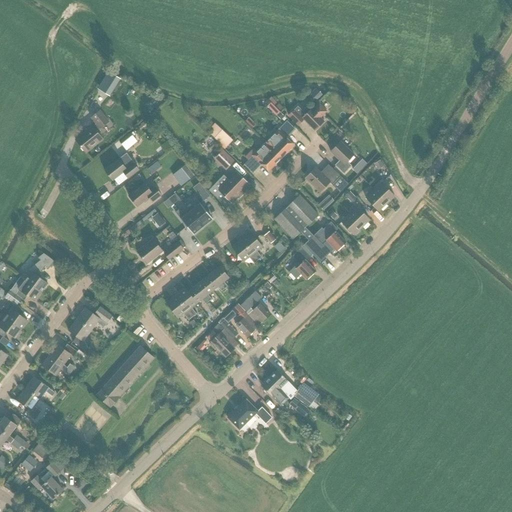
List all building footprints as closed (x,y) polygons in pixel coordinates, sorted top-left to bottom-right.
[(112,74),(101,91),(109,96),(120,79),(112,74)] [(322,95),(315,88),(311,93),(312,93),(317,99),(318,99),(322,95)] [(276,116),(280,112),(270,102),(267,106),(276,116)] [(326,111),(318,104),(312,110),(311,109),(302,118),(294,110),(288,116),(298,126),(304,120),(314,131),(324,122),(320,118),(326,111)] [(100,129),(108,122),(115,116),(106,105),(91,118),(96,124),(92,127),(92,126),(75,140),(85,153),(102,139),(96,131),(100,128),(100,129)] [(270,148),(281,158),(294,145),(286,138),(295,129),(287,121),(279,129),(278,128),(264,142),(270,148)] [(224,149),(233,140),(214,123),(209,128),(212,131),(209,134),(221,145),(220,145),(224,149)] [(132,136),(121,145),(126,151),(137,143),(132,136)] [(268,171),(281,158),(270,148),(264,142),(256,151),(253,148),(244,156),(248,160),(244,165),(252,173),(261,164),(268,171)] [(344,174),(351,166),(347,162),(353,155),(340,142),(330,152),(339,161),(335,165),(344,174)] [(225,170),(234,161),(222,150),(214,158),(225,170)] [(128,178),(139,170),(126,153),(104,170),(112,181),(123,172),(128,178)] [(380,160),(374,164),(377,170),(384,166),(380,160)] [(185,182),(194,175),(185,164),(176,171),(185,182)] [(152,165),(147,169),(151,174),(156,170),(152,165)] [(348,184),(328,165),(320,173),(315,168),(305,178),(320,192),(329,183),(332,185),(338,178),(340,179),(338,182),(344,188),(348,184)] [(230,201),(247,184),(236,173),(220,190),(214,185),(209,190),(221,202),(226,197),(230,201)] [(360,179),(356,187),(363,190),(367,182),(360,179)] [(150,191),(144,183),(128,196),(137,207),(148,198),(152,203),(161,195),(155,187),(150,191)] [(374,190),(386,204),(394,196),(382,183),(374,190)] [(203,201),(210,196),(205,190),(198,195),(203,201)] [(378,212),(386,204),(374,190),(365,198),(378,212)] [(179,199),(175,193),(174,194),(168,198),(173,204),(179,199)] [(357,200),(350,193),(346,197),(352,204),(357,200)] [(308,241),(303,245),(320,262),(334,249),(336,252),(346,243),(335,232),(337,229),(330,222),(323,230),(321,228),(313,236),(304,228),(318,215),(299,195),(274,219),(292,239),(299,232),(308,241)] [(190,211),(203,227),(212,219),(212,220),(213,219),(200,203),(194,197),(190,200),(196,207),(190,211)] [(334,201),(330,198),(320,207),(324,211),(334,201)] [(349,214),(362,227),(370,220),(357,206),(349,214)] [(194,234),(203,227),(190,211),(185,216),(179,209),(175,212),(180,219),(193,235),(194,234)] [(151,216),(158,224),(163,219),(157,211),(151,216)] [(337,217),(332,212),(329,215),(334,220),(337,217)] [(354,235),(362,227),(349,214),(341,222),(354,235)] [(241,240),(257,260),(261,257),(257,251),(262,246),(251,232),(241,240)] [(275,240),(269,233),(265,237),(270,244),(275,240)] [(147,264),(162,252),(152,239),(137,252),(147,264)] [(164,254),(169,260),(183,249),(185,246),(180,240),(178,242),(164,254)] [(254,263),(257,260),(241,240),(231,247),(243,262),(249,257),(254,263)] [(284,248),(277,241),(273,244),(280,252),(284,248)] [(306,280),(316,271),(305,260),(309,256),(301,248),(292,256),(298,262),(294,266),(294,267),(289,272),(296,279),(301,274),(306,280)] [(25,281),(41,292),(47,284),(38,276),(41,272),(32,264),(25,273),(29,276),(25,281)] [(212,273),(224,289),(227,286),(224,281),(229,278),(220,267),(212,273)] [(221,291),(224,289),(212,273),(204,279),(213,290),(218,286),(221,291)] [(276,278),(272,273),(271,273),(265,278),(270,283),(276,278)] [(41,292),(25,281),(20,277),(7,294),(19,302),(25,294),(34,301),(41,292)] [(207,295),(213,290),(204,279),(196,286),(208,301),(211,299),(207,295)] [(271,287),(267,282),(266,283),(263,285),(268,290),(271,287)] [(205,304),(208,301),(196,286),(188,292),(185,289),(196,303),(202,299),(205,304)] [(191,307),(196,303),(185,289),(176,296),(192,317),(196,314),(191,307)] [(246,312),(261,297),(255,291),(240,306),(246,312)] [(16,305),(19,302),(7,294),(5,297),(11,302),(5,310),(1,315),(21,329),(27,321),(18,313),(21,309),(16,305)] [(189,320),(192,317),(176,296),(166,304),(177,318),(183,313),(189,320)] [(247,337),(254,330),(254,329),(257,326),(247,315),(248,314),(247,313),(240,306),(238,303),(231,310),(241,320),(236,326),(247,337)] [(270,314),(260,303),(252,310),(250,312),(249,311),(247,313),(248,314),(258,325),(263,321),(263,322),(270,314)] [(76,319),(91,330),(97,322),(104,327),(112,316),(99,306),(93,314),(85,308),(76,319)] [(14,338),(21,329),(1,315),(0,316),(0,334),(1,336),(5,331),(14,338)] [(86,337),(91,330),(76,319),(68,330),(77,337),(73,342),(86,352),(93,342),(86,337)] [(233,338),(238,334),(225,320),(220,324),(233,338)] [(225,357),(234,348),(238,344),(221,326),(216,331),(219,334),(211,342),(225,357)] [(3,337),(0,340),(0,342),(5,347),(9,342),(3,337)] [(204,340),(196,348),(198,351),(204,345),(207,343),(204,340)] [(77,351),(67,344),(63,349),(58,345),(42,366),(55,375),(60,369),(64,372),(63,372),(68,376),(74,368),(70,364),(67,368),(63,365),(70,355),(73,357),(76,353),(82,357),(86,357),(87,356),(78,350),(77,351)] [(140,347),(95,400),(111,414),(156,360),(140,347)] [(97,359),(91,354),(90,354),(88,357),(90,359),(95,362),(97,359)] [(89,360),(86,364),(91,367),(95,362),(90,359),(89,360)] [(284,393),(288,398),(290,400),(294,396),(309,407),(318,394),(303,383),(295,394),(289,388),(289,389),(284,384),(288,381),(277,370),(270,377),(279,386),(277,388),(279,389),(281,388),(285,392),(284,393)] [(306,379),(301,376),(298,380),(302,384),(306,379)] [(25,388),(40,399),(45,391),(52,397),(55,393),(33,377),(25,388)] [(280,405),(288,398),(284,393),(285,392),(281,388),(279,389),(277,388),(279,386),(270,377),(261,385),(280,405)] [(34,407),(40,399),(25,388),(17,399),(28,408),(25,413),(34,420),(41,412),(34,407)] [(66,395),(59,390),(56,395),(62,400),(66,395)] [(294,398),(289,404),(295,409),(294,410),(304,417),(310,410),(300,403),(294,398)] [(239,430),(252,417),(254,416),(252,413),(256,409),(246,400),(227,418),(239,430)] [(0,422),(0,428),(9,435),(21,420),(13,414),(8,420),(4,417),(0,422)] [(9,435),(0,428),(0,444),(1,446),(6,439),(18,448),(21,444),(14,439),(9,435)] [(14,439),(21,444),(24,441),(17,435),(14,439)] [(9,461),(2,455),(0,457),(0,460),(5,464),(6,465),(9,461)] [(28,455),(21,464),(28,470),(36,461),(28,455)] [(54,477),(60,472),(52,463),(46,468),(49,471),(40,479),(37,476),(31,481),(38,489),(41,487),(53,499),(63,490),(51,477),(53,475),(54,477)]
